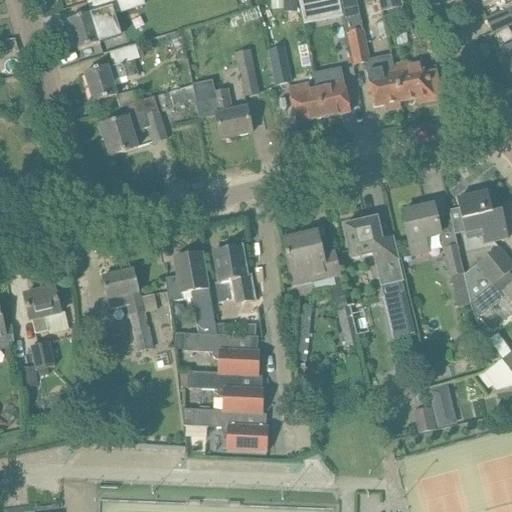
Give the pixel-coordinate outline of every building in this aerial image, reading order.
[(90,14),(68,22),(77,52),(100,44),(99,43),(121,36),(114,14),(144,5),(142,0),(96,0),(87,3),(90,14)] [(297,0),(283,0),(283,13),(297,14),(297,0)] [(338,0),(298,0),(300,9),(321,5),(325,22),(342,18),(338,0)] [(399,0),(378,0),(382,13),(402,8),(399,0)] [(476,0),(482,11),(500,3),(504,1),(503,0),(476,0)] [(511,8),(486,20),(493,34),(511,25),(511,8)] [(359,15),(343,18),(347,33),(353,63),(353,66),(364,64),(369,63),(363,30),(359,15)] [(511,45),(510,46),(500,51),(507,66),(511,77),(511,45)] [(134,47),(109,55),(113,67),(138,59),(134,47)] [(283,49),(269,52),(276,86),(290,83),(283,49)] [(249,52),(235,55),(244,98),(258,95),(249,52)] [(391,59),(364,65),(369,87),(374,109),(384,107),(385,112),(400,109),(399,103),(401,103),(395,75),(391,59)] [(103,69),(84,75),(93,104),(113,99),(117,97),(112,83),(126,79),(138,75),(134,62),(121,66),(108,70),(107,67),(103,69)] [(401,73),(395,75),(401,103),(418,100),(419,105),(441,100),(435,71),(423,73),(421,62),(401,66),(400,67),(401,73)] [(341,68),(313,74),(317,91),(323,119),(350,114),(346,94),(343,78),(341,68)] [(211,83),(192,87),(199,120),(215,116),(220,141),(252,134),(246,109),(231,112),(227,91),(213,94),(211,83)] [(307,85),(288,89),(292,105),(296,125),(323,119),(317,91),(308,93),(307,85)] [(126,119),(101,127),(110,158),(137,150),(132,134),(148,129),(153,145),(167,140),(161,121),(153,98),(142,102),(123,108),(126,119)] [(459,210),(449,212),(451,222),(454,236),(464,234),(465,236),(480,233),(483,245),(488,244),(508,240),(502,212),(492,215),(487,194),(457,201),(459,210)] [(433,207),(402,214),(406,233),(412,259),(427,256),(423,242),(440,238),(433,207)] [(377,220),(344,227),(352,261),(372,257),(374,268),(375,268),(393,343),(415,338),(402,283),(403,283),(397,258),(393,238),(382,241),(377,220)] [(316,233),(282,241),(287,261),(293,287),(296,299),(315,294),(312,282),(332,278),(329,288),(332,302),(337,312),(345,349),(356,346),(335,254),(322,257),(316,233)] [(219,284),(207,286),(211,304),(233,301),(234,306),(254,303),(250,278),(246,278),(241,248),(214,253),(219,284)] [(457,248),(443,251),(450,280),(451,279),(451,281),(448,282),(450,287),(453,286),(458,310),(470,306),(470,305),(464,276),(457,248)] [(476,267),(464,276),(470,305),(493,286),(511,270),(511,266),(498,250),(476,267)] [(177,278),(165,280),(169,300),(169,304),(182,301),(181,296),(192,294),(198,335),(216,336),(214,327),(211,304),(207,286),(202,255),(174,260),(177,278)] [(134,271),(102,279),(106,298),(107,302),(109,312),(127,308),(138,354),(154,350),(145,315),(158,311),(154,296),(140,299),(138,291),(134,271)] [(493,286),(470,305),(470,306),(475,321),(502,299),(493,286)] [(511,286),(503,294),(506,297),(511,303),(511,302),(511,286)] [(55,290),(24,297),(28,317),(29,322),(32,322),(36,336),(48,334),(45,319),(61,315),(59,310),(55,290)] [(299,308),(294,362),(307,363),(312,309),(299,308)] [(0,314),(0,348),(8,347),(13,346),(11,327),(3,329),(2,324),(0,314)] [(223,325),(214,327),(216,336),(229,336),(229,330),(223,325)] [(243,338),(243,339),(255,339),(256,327),(247,326),(246,328),(243,331),(243,338)] [(104,328),(93,330),(99,360),(123,355),(119,336),(107,339),(104,328)] [(175,337),(174,350),(184,351),(184,353),(191,353),(193,353),(215,354),(215,357),(218,361),(221,361),(221,375),(220,375),(242,377),(258,378),(259,354),(237,353),(238,338),(229,337),(229,336),(216,336),(198,335),(198,336),(194,336),(191,336),(185,336),(184,337),(175,337)] [(460,336),(454,344),(456,351),(462,356),(469,355),(475,348),(473,340),(468,335),(460,336)] [(50,345),(32,349),(38,373),(55,369),(50,345)] [(511,352),(502,361),(511,373),(511,372),(511,352)] [(495,366),(483,376),(492,387),(496,392),(511,387),(511,373),(502,361),(495,366)] [(295,365),(294,391),(304,391),(304,379),(305,366),(295,365)] [(36,368),(21,370),(23,390),(38,388),(36,368)] [(191,376),(179,375),(181,388),(191,389),(191,391),(213,392),(213,395),(216,398),(219,398),(218,412),(218,413),(246,415),(262,416),(263,392),(241,392),(242,377),(220,375),(221,375),(191,374),(191,376)] [(446,390),(430,394),(438,428),(455,424),(446,390)] [(185,411),(184,428),(188,428),(191,428),(221,430),(221,433),(224,436),(227,437),(226,452),(266,454),(268,430),(246,429),(246,415),(218,413),(218,412),(191,411),(189,411),(185,411)]
